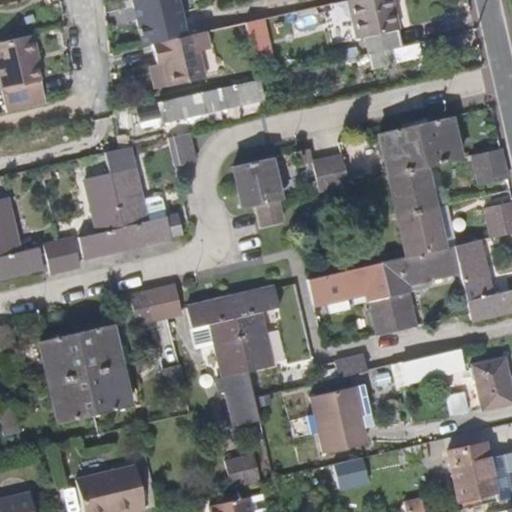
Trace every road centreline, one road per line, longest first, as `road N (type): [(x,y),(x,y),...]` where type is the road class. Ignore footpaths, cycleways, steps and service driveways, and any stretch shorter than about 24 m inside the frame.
road 1 (residential): [(510,79),(215,144),(210,244),(184,262),(0,306)]
road 2 (residential): [(81,0),(87,97),(69,111),(0,128)]
